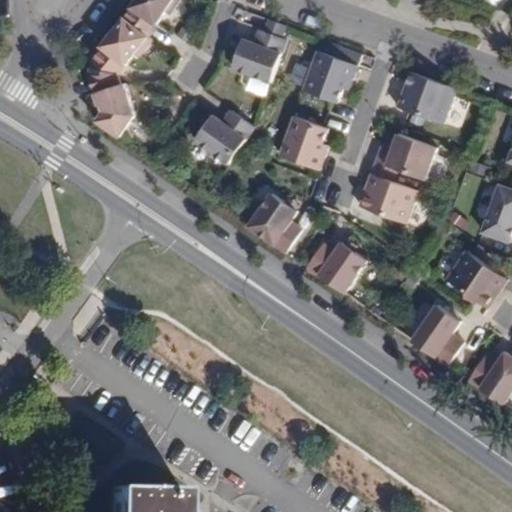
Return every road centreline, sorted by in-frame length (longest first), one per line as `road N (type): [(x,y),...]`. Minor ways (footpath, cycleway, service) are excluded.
road 1 (secondary): [(511,465),(2,99)]
road 2 (secondary): [(0,171),(111,240),(486,511)]
road 3 (residential): [(333,189),(391,33)]
road 4 (residential): [(511,79),(391,33)]
